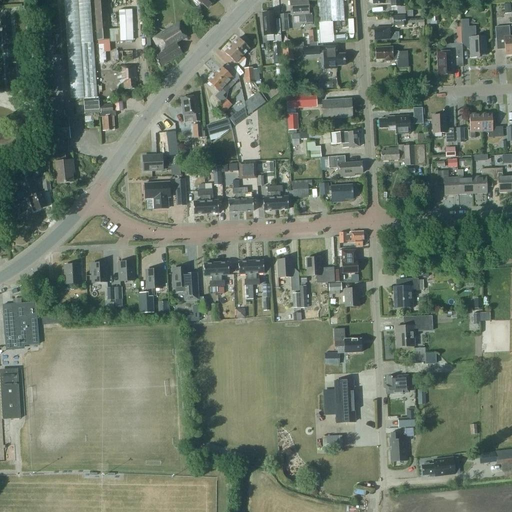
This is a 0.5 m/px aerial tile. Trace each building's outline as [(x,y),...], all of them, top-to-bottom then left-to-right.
[(89,0),(63,0),(70,99),(96,98),(89,0)] [(109,40),(106,0),(93,0),(96,41),(109,40)] [(196,0),(201,4),(202,3),(207,9),(209,7),(209,8),(213,4),(213,3),(214,1),(212,0),(196,0)] [(289,0),(290,16),(304,15),(304,23),(311,23),(311,14),(308,14),(306,0),(289,0)] [(317,0),(319,22),(344,21),(342,0),(317,0)] [(399,0),(372,0),(373,5),(390,4),(390,8),(397,7),(397,14),(405,14),(405,7),(399,7),(399,0)] [(133,41),(132,25),(131,10),(118,11),(119,41),(133,41)] [(275,42),(281,41),(279,19),(274,19),(273,12),(263,13),(265,36),(275,35),(275,42)] [(287,14),(279,15),(281,32),(288,31),(287,14)] [(404,27),(404,16),(392,17),(393,28),(404,27)] [(411,24),(417,23),(417,27),(424,26),(423,18),(405,19),(405,27),(411,26),(411,24)] [(486,55),(485,38),(486,37),(478,37),(475,36),(475,27),(468,27),(468,20),(460,20),(461,44),(468,44),(468,47),(470,49),(470,58),(478,58),(478,56),(486,55)] [(161,53),(154,58),(160,68),(182,54),(175,43),(187,36),(179,23),(153,40),(161,53)] [(511,54),(511,36),(509,37),(508,26),(494,28),(496,41),(503,40),(505,55),(511,54)] [(375,40),(398,39),(398,33),(394,33),(393,31),(389,31),(389,28),(374,29),(375,40)] [(308,31),(309,43),(316,42),(315,30),(308,31)] [(239,38),(232,46),(243,56),(250,49),(239,38)] [(456,61),(461,61),(462,68),(462,67),(461,44),(461,38),(456,38),(457,44),(444,45),(444,53),(436,53),(437,75),(453,75),(453,65),(454,65),(456,63),(456,61)] [(337,55),(337,44),(323,45),(324,69),(337,69),(337,66),(345,66),(344,55),(337,55)] [(243,56),(232,46),(225,53),(236,63),(243,56)] [(319,55),(318,46),(292,48),(292,53),(302,52),(302,56),(319,55)] [(292,48),(282,48),(282,61),(292,61),(292,53),(292,48)] [(375,49),(376,60),(384,60),(385,62),(393,61),(393,60),(397,60),(397,68),(407,68),(407,52),(393,53),(393,48),(375,49)] [(273,50),(272,50),(273,65),(282,64),(281,49),(273,50)] [(118,53),(119,61),(133,60),(132,52),(118,53)] [(120,85),(124,84),(124,90),(136,90),(135,79),(137,79),(136,66),(119,68),(120,85)] [(222,67),(215,75),(226,85),(233,78),(222,67)] [(259,81),(258,69),(253,70),(253,68),(245,69),(247,84),(254,83),(254,82),(259,81)] [(226,85),(215,75),(208,82),(219,92),(222,90),(226,85)] [(287,108),(316,106),(315,94),(286,95),(287,108)] [(183,117),(191,116),(192,123),(199,122),(196,97),(181,99),(183,117)] [(43,100),(45,121),(64,119),(62,105),(56,106),(55,98),(43,100)] [(236,100),(240,116),(246,115),(242,98),(236,100)] [(226,100),(222,104),(221,105),(226,111),(232,105),(226,100)] [(322,102),(323,119),(352,118),(351,100),(322,102)] [(83,102),(84,114),(92,114),(99,114),(98,101),(83,102)] [(122,101),(114,102),(114,112),(115,112),(123,111),(122,101)] [(100,117),(102,118),(103,132),(113,131),(112,117),(115,116),(115,112),(114,112),(112,112),(112,105),(100,106),(101,114),(99,114),(100,117)] [(221,116),(226,111),(221,105),(216,110),(221,116)] [(502,127),(492,127),(491,113),(480,114),(481,132),(487,132),(487,138),(502,137),(502,127)] [(92,114),(84,114),(84,123),(93,123),(92,114)] [(297,114),(287,115),(288,131),(298,130),(297,114)] [(481,132),(480,114),(469,114),(469,132),(470,139),(474,139),(474,132),(481,132)] [(388,131),(395,130),(395,135),(410,134),(409,116),(386,118),(386,120),(379,120),(379,129),(388,128),(388,131)] [(445,133),(445,143),(453,143),(452,129),(445,129),(445,116),(432,116),(433,134),(445,133)] [(206,126),(209,137),(221,133),(218,122),(206,126)] [(193,125),(194,138),(204,138),(204,131),(201,132),(201,125),(193,125)] [(455,129),(456,143),(464,143),(463,128),(455,129)] [(343,133),(329,134),(330,145),(342,144),(343,149),(358,148),(357,132),(344,133),(343,133)] [(306,143),(307,158),(321,157),(320,147),(314,147),(314,142),(306,143)] [(403,160),(403,166),(424,165),(423,145),(403,147),(404,146),(397,146),(398,148),(386,149),(386,151),(380,152),(381,161),(403,160)] [(444,149),(445,157),(455,157),(455,149),(444,149)] [(502,166),(511,166),(511,154),(502,154),(502,166)] [(56,163),(55,163),(57,185),(72,184),(70,170),(72,170),(71,161),(64,162),(64,156),(56,157),(56,163)] [(142,157),(143,171),(162,170),(161,156),(142,157)] [(328,169),(338,168),(338,177),(354,176),(353,174),(361,174),(360,163),(345,164),(344,156),(327,157),(328,169)] [(327,157),(320,158),(320,169),(328,169),(327,157)] [(456,160),(447,160),(447,168),(456,168),(456,160)] [(229,164),(229,172),(237,171),(236,163),(229,164)] [(239,164),(240,179),(255,178),(254,163),(239,164)] [(179,165),(170,166),(171,176),(180,175),(179,165)] [(221,186),(220,166),(212,167),(214,186),(221,186)] [(480,176),(471,177),(472,195),(486,194),(486,188),(492,187),(491,181),(491,169),(480,170),(480,176)] [(501,169),(491,169),(491,181),(497,181),(498,193),(511,192),(511,187),(511,175),(501,175),(501,169)] [(457,171),(457,177),(458,195),(472,195),(471,177),(462,177),(461,170),(457,171)] [(458,195),(457,177),(447,178),(447,171),(437,172),(438,184),(443,184),(444,196),(458,195)] [(282,174),(283,186),(291,186),(290,173),(282,174)] [(41,175),(43,192),(49,192),(47,175),(41,175)] [(28,198),(33,212),(47,207),(41,192),(38,193),(32,178),(19,183),(25,199),(28,198)] [(175,181),(176,193),(184,193),(183,181),(175,181)] [(307,185),(311,185),(311,181),(292,182),(293,199),(308,198),(307,185)] [(168,182),(144,183),(144,198),(154,198),(154,209),(167,208),(166,197),(169,197),(168,182)] [(320,195),(328,195),(328,191),(330,191),(331,203),(338,203),(338,200),(352,199),(351,186),(327,187),(327,184),(319,184),(320,195)] [(281,187),(274,188),(275,211),(288,210),(287,198),(280,198),(279,193),(282,193),(281,187)] [(275,211),(274,188),(267,188),(268,193),(270,193),(270,199),(263,199),(263,211),(275,211)] [(247,189),(239,190),(241,213),(253,212),(252,200),(245,200),(245,195),(247,195),(247,189)] [(241,213),(239,190),(233,190),(233,195),(235,195),(236,201),(228,201),(229,213),(241,213)] [(200,203),(193,203),(193,215),(206,215),(204,191),(197,192),(198,197),(200,197),(200,203)] [(217,202),(210,202),(209,197),(212,197),(211,191),(204,191),(206,215),(218,214),(217,202)] [(346,243),(354,243),(354,248),(363,247),(362,233),(349,234),(349,237),(346,237),(346,234),(339,234),(339,244),(346,244),(346,243)] [(338,252),(338,257),(341,257),(342,274),(357,273),(355,251),(338,252)] [(306,259),(307,277),(321,276),(320,258),(306,259)] [(277,261),(278,279),(290,278),(291,291),(299,291),(298,273),(299,273),(299,267),(291,267),(291,260),(277,261)] [(118,263),(119,281),(134,281),(133,262),(118,263)] [(251,286),(250,262),(238,263),(239,275),(246,275),(247,281),(244,281),(244,286),(251,286)] [(263,262),(250,262),(251,286),(258,285),(258,280),(256,280),(256,274),(263,274),(263,262)] [(91,264),(92,283),(107,282),(106,263),(91,264)] [(216,287),(215,264),(203,265),(204,277),(211,277),(212,282),(209,283),(209,288),(216,287)] [(228,264),(215,264),(216,287),(223,287),(223,282),(221,282),(221,276),(228,276),(228,264)] [(64,266),(65,284),(80,284),(79,265),(64,266)] [(196,274),(188,274),(187,268),(180,269),(172,269),(173,288),(175,288),(175,290),(176,290),(176,292),(184,291),(185,301),(197,300),(196,275),(196,274)] [(145,271),(146,289),(161,289),(160,270),(145,271)] [(325,271),(326,283),(334,283),(333,270),(325,271)] [(334,271),(335,283),(342,282),(341,270),(334,271)] [(395,288),(396,309),(413,308),(412,292),(419,292),(418,280),(406,281),(406,287),(395,288)] [(114,288),(114,300),(122,300),(121,287),(114,288)] [(344,290),(345,307),(359,307),(358,289),(344,290)] [(48,291),(49,305),(56,304),(55,291),(48,291)] [(153,313),(153,297),(148,297),(148,293),(139,293),(139,314),(153,313)] [(300,308),(300,302),(300,293),(292,294),(293,309),(300,308)] [(207,310),(206,297),(199,298),(200,311),(207,310)] [(167,302),(157,302),(158,313),(167,312),(167,302)] [(35,304),(2,306),(5,348),(9,351),(21,350),(23,347),(38,346),(35,304)] [(187,321),(197,321),(198,308),(192,308),(192,316),(187,316),(187,321)] [(60,324),(59,316),(41,317),(42,326),(56,324),(60,324)] [(396,328),(397,349),(414,348),(413,331),(432,330),(432,317),(412,318),(413,327),(396,328)] [(334,348),(339,347),(345,347),(345,354),(361,353),(360,341),(354,341),(354,339),(345,340),(345,338),(344,338),(344,337),(333,338),(334,348)] [(324,365),(339,365),(339,354),(324,354),(324,365)] [(435,365),(435,354),(425,354),(425,365),(435,365)] [(17,372),(0,372),(0,394),(1,421),(19,420),(17,372)] [(387,386),(386,386),(386,394),(392,393),(401,393),(408,392),(407,376),(387,377),(387,386)] [(336,423),(354,422),(353,381),(334,382),(336,423)] [(424,390),(417,391),(417,405),(425,404),(424,390)] [(406,418),(397,419),(397,428),(414,427),(414,418),(406,418)] [(389,438),(390,463),(405,462),(404,440),(401,440),(400,433),(390,433),(390,438),(389,438)] [(341,447),(341,435),(324,436),(325,447),(341,447)] [(479,457),(480,464),(496,462),(495,455),(479,457)] [(432,460),(432,464),(421,466),(422,476),(429,476),(429,478),(434,477),(434,478),(455,475),(453,457),(432,460)]
